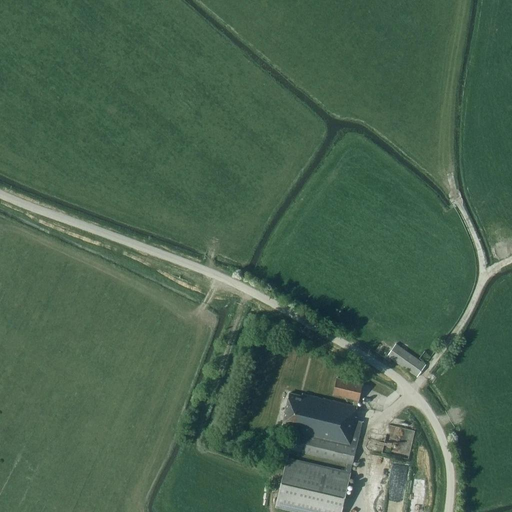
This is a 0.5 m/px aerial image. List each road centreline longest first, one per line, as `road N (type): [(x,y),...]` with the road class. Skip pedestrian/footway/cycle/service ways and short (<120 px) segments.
road 1 (unclassified): [(447,511),(450,475),(439,431),(413,393),(377,364),(250,292),(0,193)]
road 2 (track): [(413,393),(481,287),(477,244),(453,194)]
